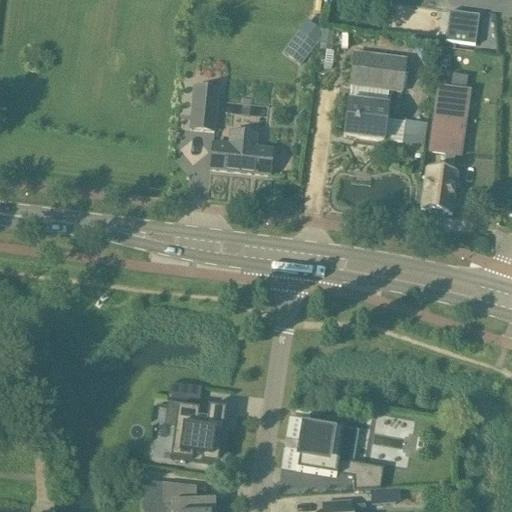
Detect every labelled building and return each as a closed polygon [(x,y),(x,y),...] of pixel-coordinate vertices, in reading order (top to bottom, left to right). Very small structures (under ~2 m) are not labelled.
[(445,42),(475,46),(479,17),(449,13),(445,42)] [(287,54),(305,64),(326,29),(308,18),(287,54)] [(349,89),(402,95),(407,60),(353,53),(349,89)] [(471,92),(443,88),(437,87),(427,155),(461,160),(471,92)] [(218,92),(194,89),(190,132),(214,134),(218,92)] [(343,139),(383,144),(388,107),(347,102),(343,139)] [(212,146),(210,172),(269,178),(271,151),(255,150),(256,137),(230,134),(229,147),(212,146)] [(427,169),(421,213),(451,217),(457,173),(427,169)] [(224,414),(177,408),(170,460),(218,466),(224,414)] [(301,418),(297,439),(301,440),(296,472),(335,478),(335,476),(352,479),(353,492),(379,491),(383,469),(338,462),(343,429),(319,425),(320,421),(301,418)] [(214,511),(214,502),(195,502),(195,489),(162,485),(163,505),(171,505),(171,511),(214,511)] [(373,504),(402,503),(401,492),(372,494),(373,504)]
